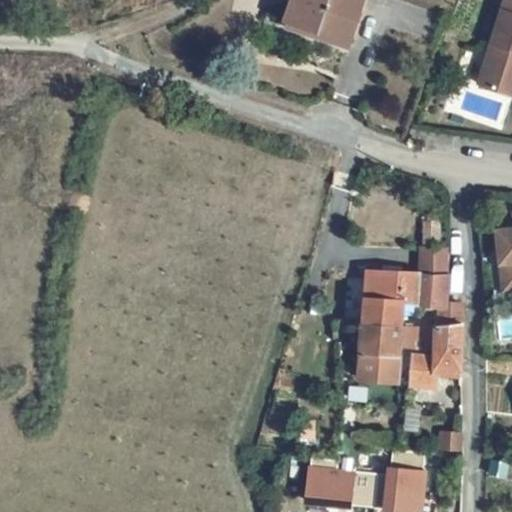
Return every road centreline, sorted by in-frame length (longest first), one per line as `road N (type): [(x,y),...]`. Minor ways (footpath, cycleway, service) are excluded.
road 1 (residential): [(511,175),(387,153),(80,46),(0,48)]
road 2 (unknown): [(450,164),(469,511)]
road 3 (track): [(198,0),(80,46)]
